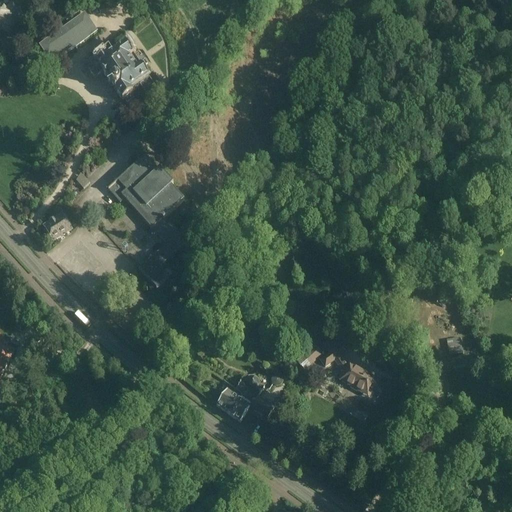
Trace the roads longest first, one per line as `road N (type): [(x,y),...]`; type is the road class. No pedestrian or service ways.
road 1 (secondary): [(337,511),(131,356),(0,221)]
road 2 (secondary): [(0,232),(144,378),(323,511)]
